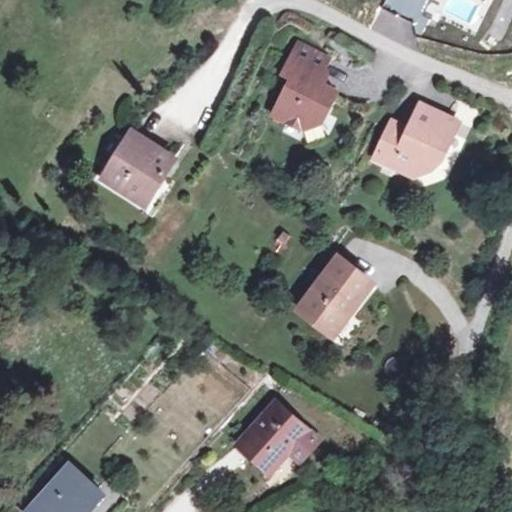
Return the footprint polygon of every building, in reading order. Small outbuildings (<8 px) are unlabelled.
[(330,57),(299,42),(283,73),(291,78),(274,113),(303,128),(314,124),(322,109),(327,112),(338,90),(318,81),(330,57)] [(460,121),(421,102),(410,126),(407,132),(390,124),(376,156),(415,175),(434,168),(440,155),(443,156),(460,121)] [(410,126),(393,118),(390,124),(407,132),(410,126)] [(174,157),(133,130),(103,177),(138,198),(151,179),(157,183),(174,157)] [(145,202),(157,183),(151,179),(138,198),(145,202)] [(301,308),(332,331),(349,308),(352,311),(374,282),(340,257),(301,308)] [(335,333),(352,311),(349,308),(332,331),(335,333)] [(285,446),(305,424),(278,399),(238,443),(268,470),(283,453),(280,451),(285,446)] [(319,437),(305,424),(285,446),(299,459),(319,437)] [(74,511),(97,487),(71,463),(27,511),(74,511)]
